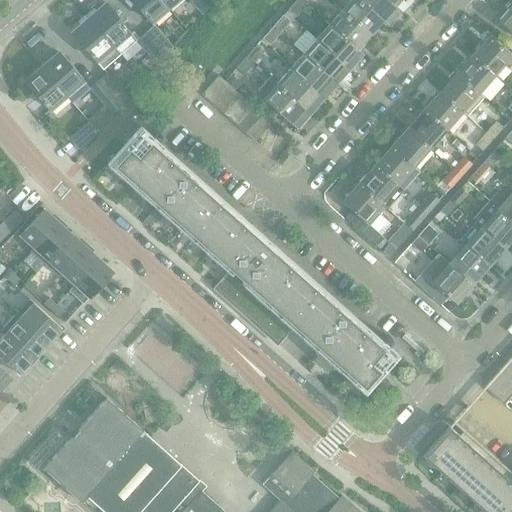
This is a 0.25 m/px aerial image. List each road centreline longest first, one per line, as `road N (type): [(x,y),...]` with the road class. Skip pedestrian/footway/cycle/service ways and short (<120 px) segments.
road 1 (residential): [(368,463),(156,280)]
road 2 (residential): [(282,193),(464,0)]
road 3 (residential): [(462,358),(282,193)]
road 4 (residential): [(0,456),(156,280)]
road 5 (residential): [(156,280),(57,188),(0,120)]
road 6 (residential): [(368,463),(462,358)]
road 7 (residential): [(282,193),(177,105)]
